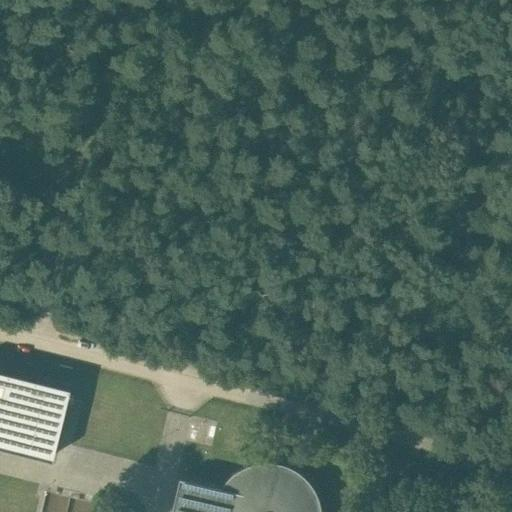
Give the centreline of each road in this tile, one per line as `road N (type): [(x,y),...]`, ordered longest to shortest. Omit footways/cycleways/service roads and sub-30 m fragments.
road 1 (unclassified): [(511,456),(39,343)]
road 2 (track): [(39,343),(129,0)]
